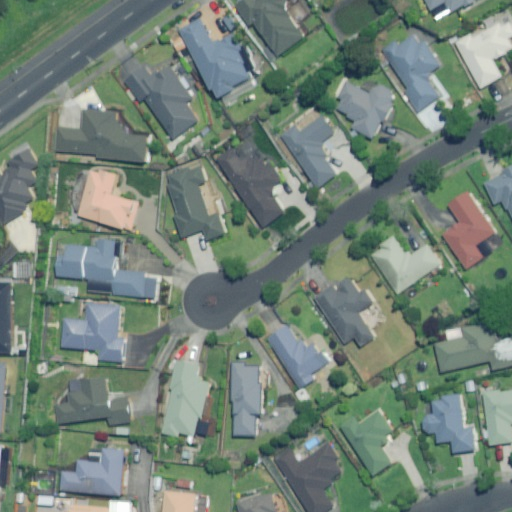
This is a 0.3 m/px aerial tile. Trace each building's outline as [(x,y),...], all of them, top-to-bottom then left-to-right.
[(286,6),(294,0),(251,0),(241,8),(255,26),(258,24),(283,57),(309,37),(295,18),(286,6)] [(428,0),(434,11),(449,3),(455,14),(480,0),(428,0)] [(511,38),(511,21),(505,10),(485,21),(490,31),(475,39),(472,35),(458,43),(484,89),(505,77),(495,61),(511,51),(511,42),(511,40),(511,38)] [(206,20),(184,31),(215,92),(218,91),(223,100),(240,91),(239,88),(257,79),(249,64),(252,63),(238,35),(219,45),(206,20)] [(421,45),(415,36),(400,47),(397,42),(384,51),(411,90),(408,92),(423,113),(446,97),(431,75),(443,67),(425,42),(421,45)] [(191,103),(203,94),(188,72),(181,76),(175,67),(157,79),(150,68),(129,82),(144,103),(150,100),(178,140),(204,122),(191,103)] [(344,101),(339,109),(349,115),(347,118),(357,124),(355,128),(376,140),(388,118),(393,108),(395,105),(393,104),(394,103),(394,101),(394,99),(394,97),(394,95),(393,93),(392,91),(391,89),(389,88),(387,87),(385,86),(383,86),(381,86),(379,87),(377,87),(375,89),(373,90),(372,92),(371,94),(370,96),(348,83),(339,98),(344,101)] [(120,135),(122,114),(87,111),(86,131),(60,129),(58,152),(101,155),(101,159),(150,163),(153,138),(120,135)] [(339,133),(327,116),(304,132),(299,125),(283,137),(321,189),(340,175),(319,147),(339,133)] [(26,214),(44,204),(34,187),(45,180),(38,168),(44,165),(35,148),(0,168),(0,207),(10,224),(26,214)] [(267,229),(289,214),(276,196),(281,192),(278,188),(289,180),(279,167),(275,170),(267,159),(251,157),(243,162),(234,149),(218,161),(267,229)] [(216,191),(208,165),(169,178),(181,215),(178,215),(186,239),(209,231),(213,241),(232,235),(225,215),(215,218),(207,194),(216,191)] [(104,175),(91,171),(80,210),(83,211),(82,216),(133,231),(141,203),(115,196),(121,176),(105,171),(104,175)] [(511,171),(488,186),(500,206),(507,202),(511,210),(511,171)] [(498,233),(472,193),(453,206),(464,223),(447,235),(470,271),(487,259),(479,246),(498,233)] [(411,259),(397,237),(382,246),(384,249),(374,255),(400,295),(444,267),(431,246),(411,259)] [(124,243),(102,241),(101,249),(71,246),(70,258),(62,257),(60,277),(118,282),(116,295),(149,298),(151,273),(121,270),(124,243)] [(366,294),(354,276),(319,299),(349,344),(359,337),(366,348),(381,337),(365,313),(378,304),(370,292),(366,294)] [(18,285),(0,285),(0,352),(17,352),(18,285)] [(102,362),(130,363),(131,338),(128,338),(128,330),(124,330),(125,305),(87,303),(86,319),(66,318),(65,349),(102,350),(102,362)] [(494,322),(465,329),(450,332),(452,342),(439,345),(445,373),(495,362),(497,371),(511,367),(511,340),(499,344),(494,322)] [(310,351),(294,327),(273,341),(305,390),(299,394),(306,405),(313,400),(307,390),(320,381),(317,376),(335,363),(322,343),(315,348),(310,351)] [(206,418),(214,384),(205,382),(206,377),(203,377),(205,367),(181,361),(174,390),(176,391),(166,434),(181,438),(182,433),(191,435),(189,444),(196,445),(203,417),(206,418)] [(10,395),(19,396),(20,376),(12,376),(12,364),(0,363),(0,433),(8,434),(10,395)] [(264,383),(275,383),(275,373),(264,373),(264,368),(249,368),(249,365),(236,365),(236,402),(238,402),(237,436),(260,437),(260,415),(267,415),(267,396),(264,396),(264,383)] [(114,401),(111,379),(85,383),(86,392),(70,394),(72,405),(58,406),(60,425),(111,419),(112,426),(136,424),(133,399),(114,401)] [(403,387),(405,397),(430,391),(428,382),(403,387)] [(478,382),(467,384),(469,394),(480,392),(478,382)] [(511,392),(488,395),(494,447),(511,444),(511,392)] [(469,430),(465,395),(445,397),(446,402),(425,405),(428,434),(440,432),(441,444),(457,442),(458,454),(480,451),(478,429),(469,430)] [(379,414),(379,412),(379,411),(378,409),(377,408),(376,407),(374,407),(372,407),(371,408),(370,409),(369,410),(369,412),(369,413),(369,415),(371,416),(372,417),(374,417),(362,425),(357,418),(343,428),(377,477),(396,464),(385,448),(400,438),(383,412),(379,414)] [(329,511),(338,507),(327,490),(336,484),(334,481),(347,472),(330,446),(302,465),(291,449),(276,459),(310,511),(329,511)] [(129,452),(108,450),(107,464),(81,461),(80,474),(65,473),(64,491),(125,497),(129,452)] [(168,493),(166,511),(198,511),(200,496),(168,493)] [(281,511),(277,493),(239,503),(241,511),(281,511)]
